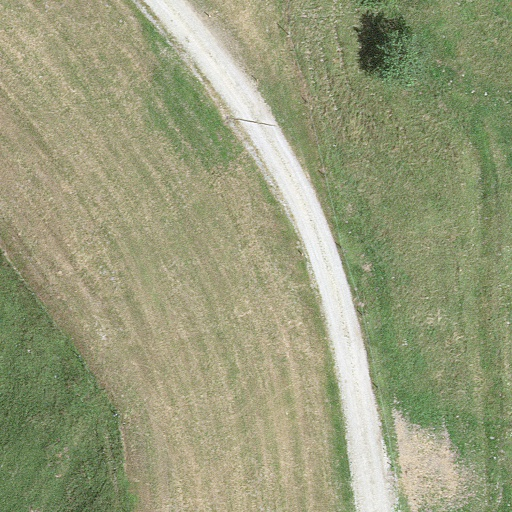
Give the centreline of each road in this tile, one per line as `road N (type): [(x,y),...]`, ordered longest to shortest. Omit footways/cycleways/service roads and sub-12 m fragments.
road 1 (track): [(374,511),(333,287),(310,225),(223,81),(154,0)]
road 2 (track): [(451,0),(491,167),(497,511)]
